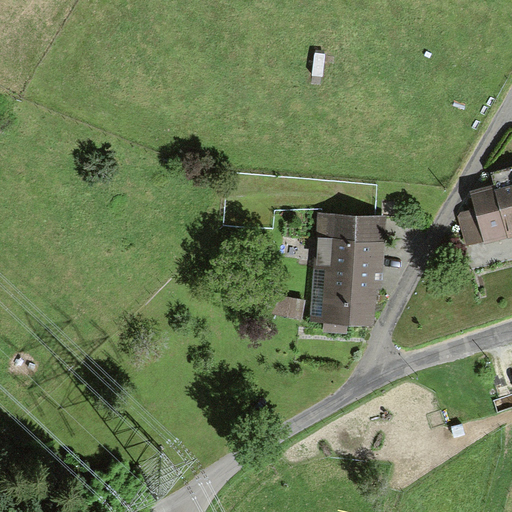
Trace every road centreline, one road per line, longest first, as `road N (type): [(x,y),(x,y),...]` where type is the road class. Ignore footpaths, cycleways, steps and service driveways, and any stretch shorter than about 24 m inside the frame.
road 1 (unclassified): [(378,380),(387,316),(511,103)]
road 2 (unclassified): [(183,511),(188,499),(267,436),(378,380)]
road 3 (residential): [(378,380),(511,331)]
